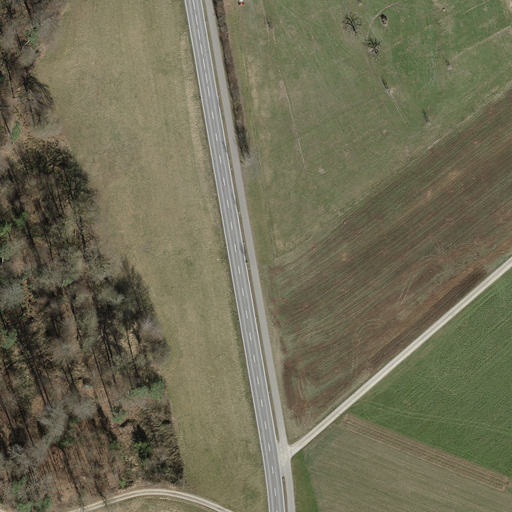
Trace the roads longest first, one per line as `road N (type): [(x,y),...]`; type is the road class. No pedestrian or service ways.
road 1 (secondary): [(193,0),(277,511)]
road 2 (track): [(272,468),(511,261)]
road 3 (track): [(80,511),(147,491),(225,511)]
